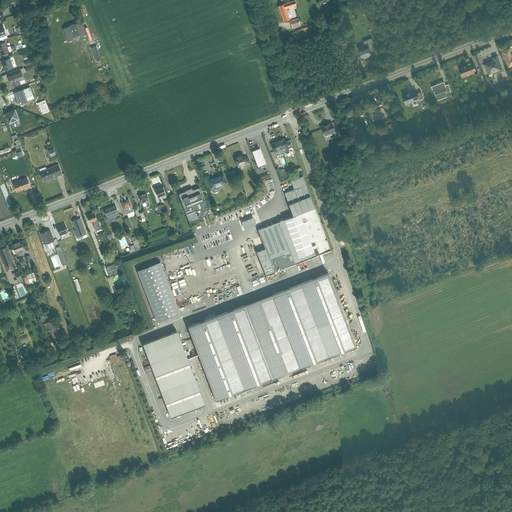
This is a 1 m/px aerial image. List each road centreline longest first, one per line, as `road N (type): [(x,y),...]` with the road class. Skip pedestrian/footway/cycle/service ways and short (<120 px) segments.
road 1 (secondary): [(293,113),(0,227)]
road 2 (secondary): [(511,29),(293,113)]
